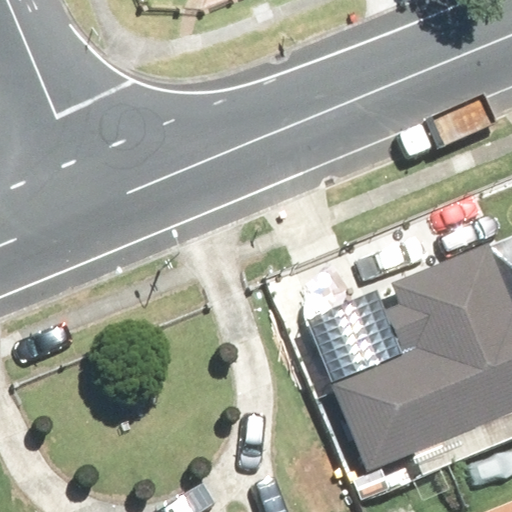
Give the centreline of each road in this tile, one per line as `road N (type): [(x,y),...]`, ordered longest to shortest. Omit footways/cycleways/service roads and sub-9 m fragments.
road 1 (residential): [(511,37),(88,206)]
road 2 (residential): [(88,206),(1,0)]
